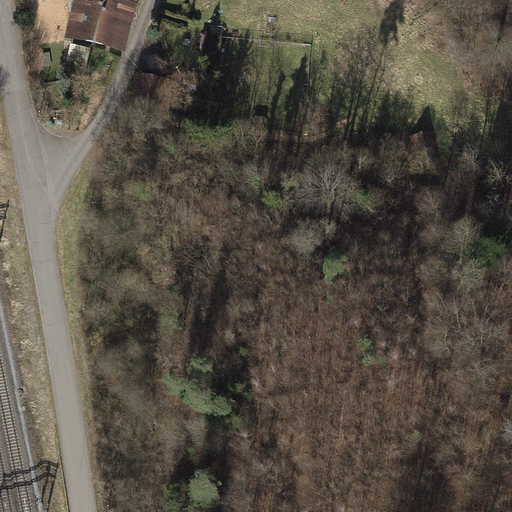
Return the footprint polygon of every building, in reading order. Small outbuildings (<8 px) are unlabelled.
[(64,45),(94,51),(105,0),(69,0),(66,14),(71,15),(64,45)] [(105,0),(94,51),(125,58),(138,0),(105,0)] [(205,44),(204,54),(213,55),(214,45),(221,46),(222,37),(202,35),(201,44),(205,44)] [(174,82),(137,75),(129,117),(167,124),(174,82)] [(432,136),(415,141),(422,166),(440,160),(432,136)]
